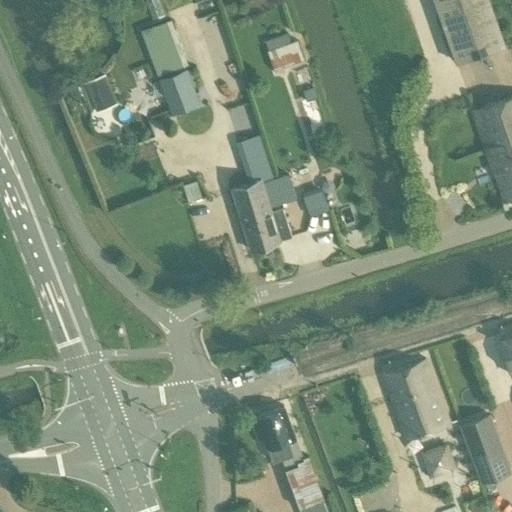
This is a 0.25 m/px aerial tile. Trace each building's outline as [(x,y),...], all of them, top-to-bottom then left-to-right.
[(508,46),(492,0),(436,0),(459,63),(508,46)] [(171,19),(141,30),(158,75),(188,63),(171,19)] [(304,58),(298,40),(268,50),(275,69),(304,58)] [(179,89),(168,93),(174,108),(175,112),(199,103),(198,99),(187,69),(174,74),(179,89)] [(84,83),(96,111),(116,102),(104,74),(84,83)] [(306,101),(317,97),(314,87),(301,92),(304,101),(306,101)] [(506,197),(511,194),(511,94),(475,108),(506,197)] [(259,135),(242,141),(255,181),(272,175),(259,135)] [(292,183),(289,174),(264,182),(270,206),(296,197),(292,183)] [(274,217),(272,210),(270,206),(264,182),(263,179),(232,188),(244,225),(274,217)] [(197,180),(184,184),(189,200),(201,196),(197,180)] [(320,185),(301,191),(307,208),(326,202),(320,185)] [(274,217),(244,225),(248,241),(251,249),(281,241),(281,239),(292,235),(283,206),(272,210),(274,217)] [(511,334),(501,338),(511,367),(511,334)] [(406,437),(450,422),(424,358),(383,372),(406,437)] [(283,458),(301,506),(325,498),(309,454),(303,456),(285,405),(257,415),(260,423),(254,426),(258,438),(265,436),(274,461),(283,458)] [(511,470),(491,412),(460,423),(481,482),(511,470)] [(455,469),(446,441),(419,450),(428,478),(455,469)]
